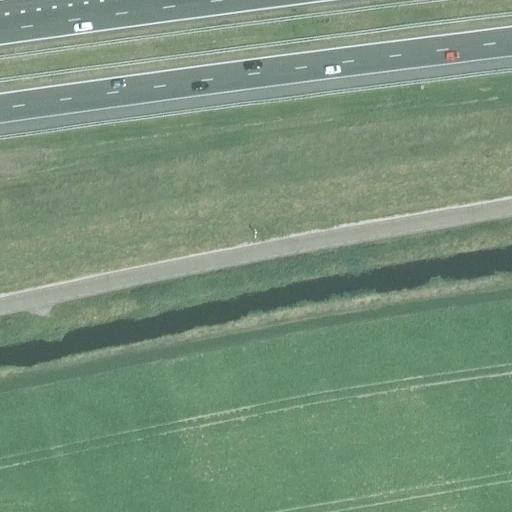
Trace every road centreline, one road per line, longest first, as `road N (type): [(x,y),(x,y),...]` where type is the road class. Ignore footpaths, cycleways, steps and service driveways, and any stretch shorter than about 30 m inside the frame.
road 1 (unclassified): [(511,214),(0,313)]
road 2 (motorway): [(0,117),(511,48)]
road 3 (motorway): [(215,0),(0,31)]
